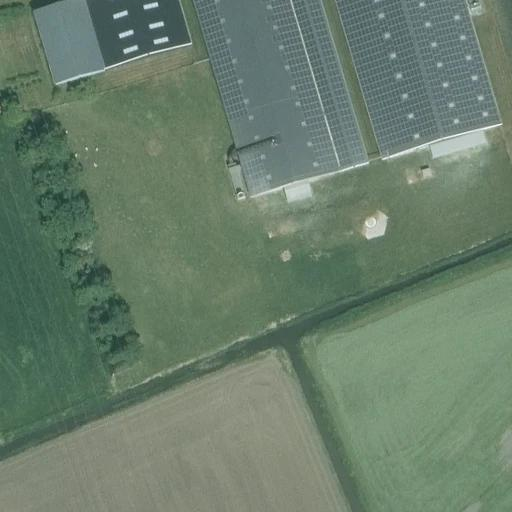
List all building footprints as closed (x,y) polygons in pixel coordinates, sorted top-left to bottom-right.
[(57,0),(59,6),(33,14),(54,87),(105,72),(83,0),(57,0)] [(83,0),(105,72),(191,48),(177,0),(83,0)] [(340,173),(289,0),(191,0),(250,200),(284,190),(287,203),(311,196),(307,183),(340,173)] [(317,0),(289,0),(340,173),(366,165),(317,0)] [(337,0),(384,163),(494,127),(457,0),(337,0)]
